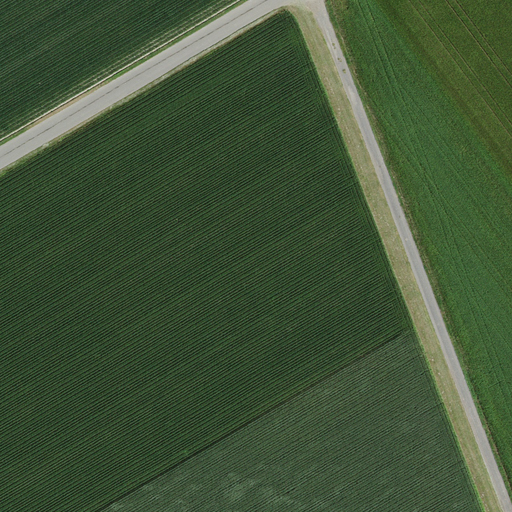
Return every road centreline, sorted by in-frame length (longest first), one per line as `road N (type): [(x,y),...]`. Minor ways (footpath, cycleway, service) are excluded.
road 1 (track): [(503,511),(313,0)]
road 2 (tertiary): [(275,0),(0,161)]
